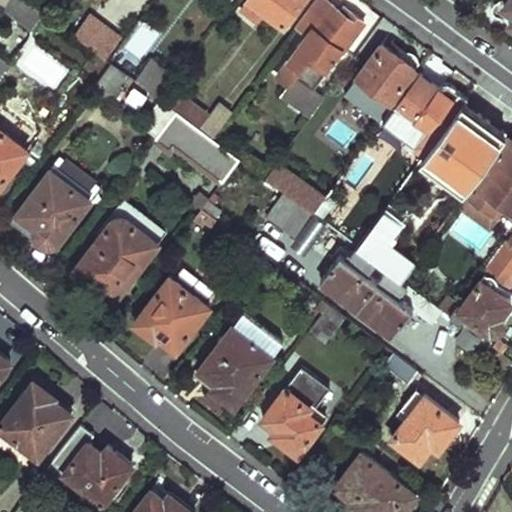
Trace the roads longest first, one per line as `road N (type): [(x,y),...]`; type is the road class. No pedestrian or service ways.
road 1 (residential): [(0,276),(286,511)]
road 2 (residential): [(403,0),(511,82)]
